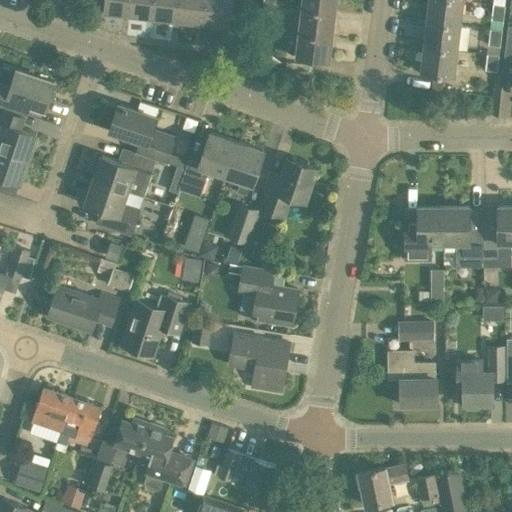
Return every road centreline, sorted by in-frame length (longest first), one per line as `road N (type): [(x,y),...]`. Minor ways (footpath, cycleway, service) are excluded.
road 1 (residential): [(319,437),(26,341)]
road 2 (residential): [(319,437),(364,135)]
road 3 (residential): [(364,135),(101,50)]
road 4 (residential): [(101,50),(43,221),(0,207)]
road 5 (residential): [(511,439),(319,437)]
road 6 (residential): [(511,138),(364,135)]
road 7 (residential): [(364,135),(382,0)]
